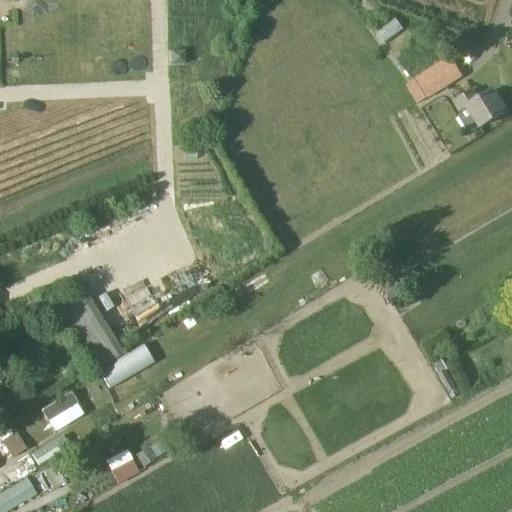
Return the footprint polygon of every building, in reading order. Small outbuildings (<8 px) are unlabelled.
[(185,51),(171,52),(172,66),(185,65),(185,51)] [(450,61),(430,74),(416,82),(427,100),(441,92),(462,79),(450,61)] [(495,92),(480,100),(475,91),(458,102),(464,113),(469,110),(481,130),(508,114),(495,92)] [(387,242),(394,254),(406,247),(400,235),(387,242)] [(381,284),(390,300),(402,293),(393,277),(381,284)] [(79,285),(52,304),(94,372),(122,354),(79,285)] [(118,382),(111,370),(97,377),(105,389),(118,382)] [(446,371),(439,376),(449,394),(457,389),(446,371)] [(41,412),(48,423),(62,414),(78,404),(72,394),(41,412)] [(16,432),(1,441),(12,458),(27,449),(16,432)] [(62,437),(32,455),(39,467),(69,448),(62,437)] [(0,511),(4,511),(36,493),(26,479),(0,494),(0,511)]
